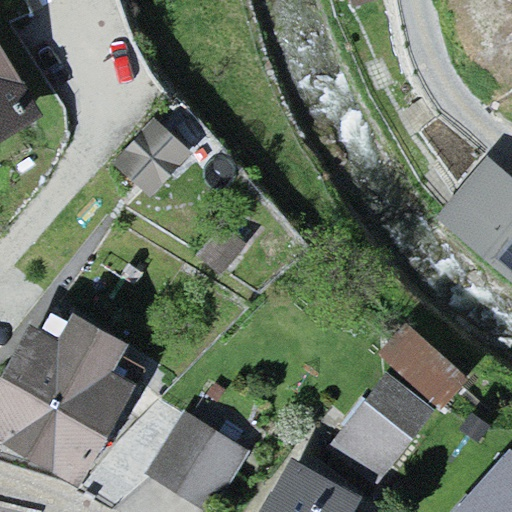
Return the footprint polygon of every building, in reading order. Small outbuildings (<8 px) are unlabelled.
[(0,13),(0,126),(15,117),(0,93),(36,72),(0,13)] [(160,116),(119,163),(156,195),(197,149),(160,116)] [(511,279),(511,176),(485,154),(434,214),(511,279)] [(163,347),(47,288),(0,380),(0,432),(95,480),(163,347)] [(442,404),(386,366),(332,443),(389,481),(442,404)] [(216,511),(256,453),(190,409),(150,468),(214,511),(216,511)] [(511,511),(511,460),(509,458),(460,511),(511,511)] [(384,511),(294,461),(264,511),(384,511)]
